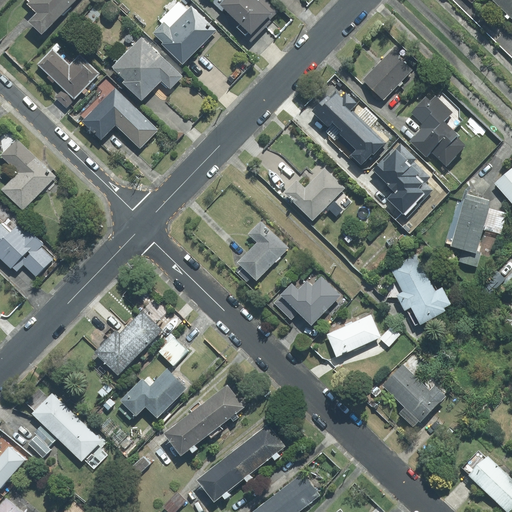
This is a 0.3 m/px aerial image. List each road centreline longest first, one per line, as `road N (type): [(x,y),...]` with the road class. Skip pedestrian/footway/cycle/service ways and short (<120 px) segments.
road 1 (residential): [(143,226),(432,511)]
road 2 (residential): [(143,226),(359,0)]
road 3 (residential): [(0,373),(143,226)]
road 4 (residential): [(0,83),(143,226)]
